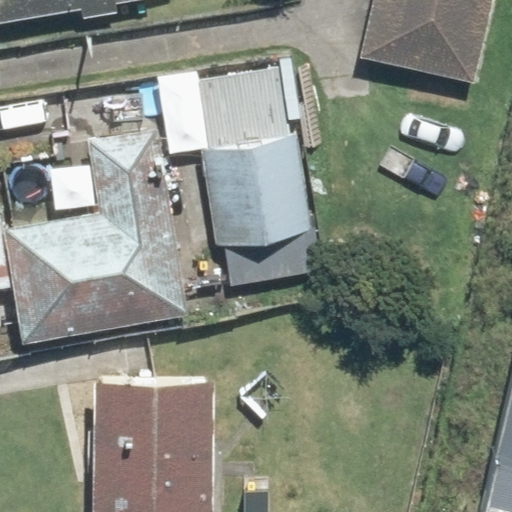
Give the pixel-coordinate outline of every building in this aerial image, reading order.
[(0,0),(0,10),(76,0),(0,0)] [(494,0),(374,0),(364,45),(478,72),(494,0)] [(301,124),(292,125),(286,60),(205,68),(221,232),(311,223),(301,124)] [(165,116),(87,125),(97,202),(14,213),(28,327),(189,307),(165,116)] [(2,192),(0,192),(0,277),(14,275),(2,192)] [(218,511),(219,369),(103,368),(101,511),(218,511)] [(511,511),(511,393),(484,511),(511,511)]
